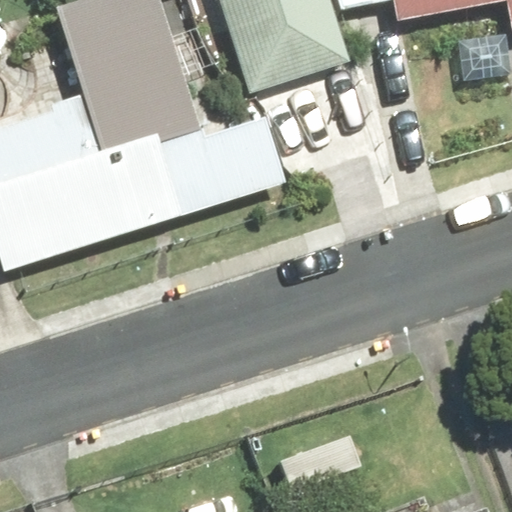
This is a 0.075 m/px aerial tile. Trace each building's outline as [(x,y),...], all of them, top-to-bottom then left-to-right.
[(146,0),(85,0),(37,16),(86,158),(189,123),(146,0)] [(207,0),(242,104),(344,71),(320,0),(207,0)] [(511,0),(325,0),(330,15),(377,6),(382,32),(492,12),(498,44),(511,41),(511,0)] [(446,124),(511,104),(511,69),(437,93),(446,124)] [(0,133),(0,273),(275,193),(253,118),(71,171),(55,117),(0,133)] [(511,436),(490,446),(511,498),(511,436)] [(348,437),(274,459),(285,498),(359,476),(348,437)]
